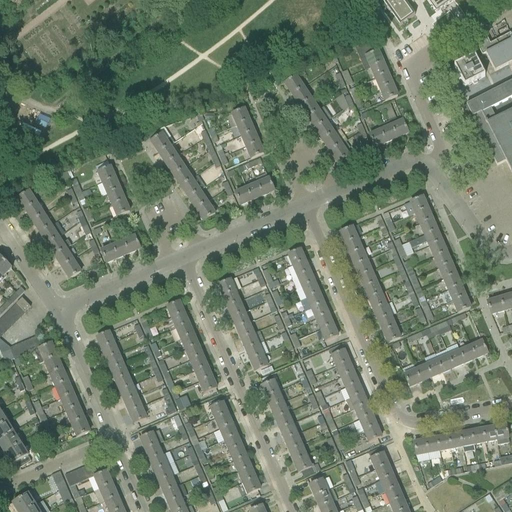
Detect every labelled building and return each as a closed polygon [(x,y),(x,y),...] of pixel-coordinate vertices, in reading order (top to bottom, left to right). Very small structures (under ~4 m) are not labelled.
[(381,0),(387,8),(386,8),(390,14),(391,14),(396,21),(400,26),(399,26),(399,27),(402,25),(407,22),(414,16),(414,15),(413,16),(406,6),(407,6),(415,0),(416,2),(417,1),(415,0),(381,0)] [(425,0),(435,14),(436,14),(442,9),(454,2),(454,1),(455,0),(425,0)] [(511,38),(510,34),(490,44),(484,34),(473,42),(481,56),(484,54),(494,72),(511,62),(511,38)] [(395,99),(378,51),(363,56),(380,104),(395,99)] [(473,85),(477,83),(476,81),(484,77),(480,69),(482,68),(480,64),(478,65),(474,57),(466,61),(465,59),(461,61),(462,63),(454,67),(458,76),(456,76),(458,80),(460,80),(464,88),(472,84),(473,85)] [(284,83),(332,165),(349,155),(329,121),(326,123),(313,99),(316,97),(309,85),(304,89),(296,76),(284,83)] [(511,82),(466,106),(497,167),(505,162),(511,175),(511,82)] [(234,140),(238,151),(244,149),(247,160),(262,155),(246,107),(229,113),(238,139),(234,140)] [(400,119),(365,135),(372,150),(407,134),(400,119)] [(213,215),(184,164),(186,163),(175,143),(180,140),(176,134),(170,137),(164,128),(148,137),(197,224),(213,215)] [(240,174),(260,165),(258,160),(238,169),(240,174)] [(113,218),(127,214),(113,166),(93,172),(100,198),(107,197),(113,218)] [(268,177),(232,191),(238,207),(274,193),(268,177)] [(16,196),(63,282),(79,273),(53,226),(50,227),(29,189),(16,196)] [(412,209),(415,215),(427,210),(422,198),(410,204),(412,209)] [(404,206),(406,212),(412,209),(410,204),(404,206)] [(415,215),(412,209),(406,212),(409,218),(415,215)] [(415,215),(420,226),(432,221),(427,210),(415,215)] [(420,226),(424,237),(437,232),(432,221),(420,226)] [(340,234),(345,245),(357,240),(359,239),(363,238),(358,226),(340,234)] [(424,237),(409,244),(411,250),(427,243),(429,248),(441,243),(437,232),(424,237)] [(98,249),(104,264),(138,251),(132,236),(98,249)] [(345,245),(349,256),(362,251),(357,240),(345,245)] [(429,248),(434,259),(446,254),(441,243),(429,248)] [(411,250),(409,244),(402,247),(404,253),(406,257),(413,254),(411,250)] [(82,269),(87,266),(86,264),(99,255),(93,247),(76,260),(82,269)] [(288,257),(293,268),(305,262),(300,251),(288,257)] [(349,256),(354,267),(366,262),(362,251),(349,256)] [(434,259),(439,270),(451,265),(446,254),(434,259)] [(0,259),(0,278),(4,282),(7,278),(6,276),(11,271),(0,259)] [(293,268),(287,270),(292,281),(297,278),(310,273),(305,262),(293,268)] [(354,267),(359,278),(371,273),(366,262),(354,267)] [(439,270),(443,281),(456,276),(451,265),(439,270)] [(297,278),(302,289),(314,284),(310,273),(297,278)] [(359,278),(364,289),(376,284),(371,273),(359,278)] [(443,281),(448,292),(460,287),(456,276),(443,281)] [(297,278),(292,281),(296,291),(302,289),(297,278)] [(218,287),(223,298),(235,292),(230,282),(218,287)] [(302,289),(306,300),(319,294),(314,284),(302,289)] [(364,289),(368,300),(381,295),(376,284),(364,289)] [(448,292),(453,303),(465,298),(460,287),(448,292)] [(21,289),(16,294),(19,298),(25,293),(21,289)] [(302,289),(296,291),(295,292),(300,303),(306,300),(302,289)] [(235,292),(223,298),(227,308),(239,303),(235,292)] [(453,303),(448,292),(442,295),(447,306),(453,303)] [(19,298),(16,294),(11,299),(14,303),(19,298)] [(306,300),(311,310),(324,305),(319,294),(306,300)] [(368,300),(373,311),(385,306),(381,295),(368,300)] [(504,314),(511,311),(511,295),(500,299),(504,314)] [(465,298),(453,303),(458,315),(470,309),(465,298)] [(500,299),(486,303),(490,316),(491,318),(504,314),(500,299)] [(16,305),(25,314),(30,308),(22,300),(16,305)] [(306,300),(300,303),(304,313),(311,310),(306,300)] [(167,309),(172,320),(184,314),(179,303),(167,309)] [(227,308),(232,319),(244,314),(239,303),(227,308)] [(7,304),(0,310),(0,314),(1,316),(10,307),(7,304)] [(391,304),(385,306),(390,317),(395,315),(391,304)] [(25,314),(16,305),(12,310),(20,318),(25,314)] [(311,310),(316,321),(328,316),(324,305),(311,310)] [(373,311),(378,322),(390,317),(385,306),(373,311)] [(20,318),(12,310),(8,314),(16,322),(20,318)] [(16,322),(8,314),(3,318),(12,327),(16,322)] [(172,320),(166,322),(170,333),(176,330),(189,325),(184,314),(172,320)] [(232,319),(236,330),(249,325),(244,314),(232,319)] [(316,321),(320,332),(333,326),(328,316),(316,321)] [(378,322),(382,333),(395,328),(390,317),(378,322)] [(12,327),(3,318),(0,321),(0,323),(8,331),(12,327)] [(176,330),(181,341),(193,336),(189,325),(176,330)] [(236,330),(241,340),(253,335),(249,325),(236,330)] [(333,326),(320,332),(325,343),(337,337),(333,326)] [(395,328),(382,333),(387,345),(400,339),(395,328)] [(429,330),(425,332),(428,340),(434,338),(432,335),(438,332),(436,328),(430,330),(429,330)] [(97,339),(102,350),(114,345),(109,334),(97,339)] [(241,340),(246,351),(258,346),(253,335),(241,340)] [(181,341),(185,352),(198,346),(193,336),(181,341)] [(32,339),(37,351),(43,349),(38,337),(32,339)] [(31,353),(35,352),(37,351),(32,339),(27,342),(31,353)] [(31,354),(31,353),(27,342),(21,344),(26,356),(31,354)] [(482,343),(471,348),(476,360),(487,355),(482,343)] [(20,358),(26,356),(21,344),(15,347),(20,358)] [(31,353),(31,354),(36,367),(40,365),(44,363),(57,358),(51,345),(43,349),(37,351),(35,352),(31,353)] [(102,350),(106,361),(119,355),(114,345),(102,350)] [(185,352),(190,362),(203,357),(198,346),(185,352)] [(246,351),(250,362),(262,357),(258,346),(246,351)] [(456,346),(446,350),(446,351),(449,357),(454,370),(465,365),(460,353),(456,346)] [(14,361),(20,358),(15,347),(10,349),(14,361)] [(471,348),(460,353),(465,365),(476,360),(471,348)] [(446,351),(435,356),(437,362),(443,374),(454,370),(449,357),(446,351)] [(331,357),(336,368),(348,363),(344,352),(331,357)] [(106,361),(111,371),(123,366),(119,355),(106,361)] [(190,362),(195,373),(207,368),(203,357),(190,362)] [(262,357),(250,362),(255,373),(267,368),(262,357)] [(20,358),(14,361),(17,368),(23,365),(20,358)] [(44,363),(50,376),(62,370),(57,358),(44,363)] [(437,362),(426,367),(432,379),(443,374),(437,362)] [(336,368),(341,379),(353,374),(348,363),(336,368)] [(111,371),(115,382),(128,377),(123,366),(111,371)] [(413,366),(402,371),(404,377),(409,389),(421,384),(415,372),(413,366)] [(426,367),(415,372),(421,384),(432,379),(426,367)] [(195,373),(199,384),(212,379),(207,368),(195,373)] [(271,368),(260,373),(262,377),(273,372),(271,368)] [(50,376),(55,388),(68,383),(62,370),(50,376)] [(341,379),(345,390),(358,384),(353,374),(341,379)] [(115,382),(120,393),(132,387),(128,377),(115,382)] [(212,379),(199,384),(204,395),(216,389),(212,379)] [(263,387),(261,388),(266,399),(278,393),(274,382),(263,387)] [(55,388),(61,401),(73,395),(68,383),(55,388)] [(345,390),(350,400),(362,395),(358,384),(345,390)] [(120,393),(125,404),(137,398),(132,387),(120,393)] [(167,390),(161,393),(164,399),(169,397),(167,390)] [(266,399),(271,409),(283,404),(278,393),(266,399)] [(61,401),(66,413),(79,408),(73,395),(61,401)] [(350,413),(355,411),(367,406),(362,395),(350,400),(346,402),(350,413)] [(177,414),(169,397),(164,399),(163,400),(168,411),(165,413),(168,418),(177,414)] [(125,404),(129,414),(142,409),(137,398),(125,404)] [(210,410),(215,420),(227,415),(223,404),(210,410)] [(271,409),(275,420),(288,415),(283,404),(271,409)] [(355,411),(359,422),(372,416),(367,406),(355,411)] [(66,413),(71,426),(84,420),(79,408),(66,413)] [(142,409),(129,414),(134,425),(146,420),(142,409)] [(215,420),(220,431),(232,426),(227,415),(215,420)] [(275,420),(280,431),(292,425),(288,415),(275,420)] [(359,422),(364,432),(376,427),(372,416),(359,422)] [(84,420),(71,426),(77,438),(89,433),(84,420)] [(0,427),(0,443),(12,436),(9,429),(11,428),(8,423),(0,427)] [(280,431),(284,442),(297,436),(292,425),(280,431)] [(220,431),(224,442),(237,437),(232,426),(220,431)] [(505,426),(494,428),(496,442),(497,447),(509,444),(505,426)] [(376,427),(364,432),(369,444),(381,438),(376,427)] [(494,428),(482,430),(485,444),(496,442),(494,428)] [(482,430),(471,433),(473,446),(485,444),(482,430)] [(150,436),(140,440),(145,451),(158,446),(157,445),(163,443),(158,432),(153,435),(150,436)] [(471,433),(459,435),(462,448),(473,446),(471,433)] [(459,435),(448,437),(450,450),(462,448),(459,435)] [(0,443),(0,448),(4,456),(21,445),(19,441),(16,442),(12,436),(0,443)] [(284,442),(289,452),(301,447),(297,436),(284,442)] [(334,438),(336,444),(342,442),(339,436),(334,438)] [(224,442),(229,453),(241,447),(237,437),(224,442)] [(448,437),(436,439),(439,453),(450,450),(448,437)] [(436,439),(425,442),(428,455),(439,453),(436,439)] [(342,442),(336,444),(339,451),(345,449),(342,442)] [(425,442),(413,444),(416,457),(418,464),(429,462),(428,455),(425,442)] [(21,445),(4,456),(11,467),(17,464),(20,469),(31,462),(28,457),(26,458),(22,451),(24,450),(21,445)] [(145,451),(150,462),(162,457),(158,446),(145,451)] [(229,453),(234,463),(246,458),(241,447),(229,453)] [(289,452),(294,463),(306,458),(301,447),(289,452)] [(162,457),(150,462),(155,473),(167,467),(174,464),(169,454),(162,457)] [(370,460),(375,472),(388,466),(383,455),(370,460)] [(500,459),(500,462),(501,467),(511,464),(511,460),(511,457),(500,459)] [(234,463),(238,474),(250,469),(246,458),(234,463)] [(306,458),(294,463),(298,474),(301,473),(303,479),(313,474),(306,458)] [(344,464),(352,482),(357,479),(350,462),(344,464)] [(167,467),(155,473),(159,483),(172,478),(178,475),(174,464),(167,467)] [(92,479),(94,478),(98,476),(93,465),(87,467),(92,479)] [(375,472),(380,483),(392,477),(388,466),(375,472)] [(87,481),(92,479),(87,467),(82,470),(87,481)] [(238,474),(243,485),(255,479),(250,469),(238,474)] [(81,484),(87,481),(82,470),(76,472),(81,484)] [(76,486),(81,484),(76,472),(70,475),(76,486)] [(58,492),(62,491),(66,488),(59,473),(51,477),(58,492)] [(94,478),(100,491),(112,486),(106,473),(98,476),(94,478)] [(65,477),(70,489),(75,487),(76,486),(70,475),(65,477)] [(392,477),(380,483),(385,494),(397,488),(392,477)] [(159,483),(164,494),(176,489),(172,478),(159,483)] [(255,479),(243,485),(248,496),(260,490),(255,479)] [(357,479),(352,482),(355,489),(360,486),(357,479)] [(511,481),(502,487),(504,490),(511,484),(511,481)] [(310,487),(314,498),(327,493),(322,482),(310,487)] [(436,486),(433,482),(426,486),(429,491),(436,486)] [(100,491),(105,503),(117,498),(112,486),(100,491)] [(176,489),(164,494),(168,505),(181,499),(187,497),(182,486),(176,489)] [(385,494),(390,505),(402,499),(397,488),(385,494)] [(362,490),(357,492),(359,497),(362,504),(367,501),(364,495),(362,490)] [(499,497),(495,491),(491,494),(495,500),(499,497)] [(314,498),(319,509),(331,504),(327,493),(314,498)] [(24,499),(12,506),(13,506),(17,511),(27,511),(37,506),(34,501),(33,502),(29,496),(24,499)] [(105,503),(108,511),(119,511),(123,510),(117,498),(105,503)] [(168,505),(171,511),(180,511),(185,510),(181,499),(168,505)] [(390,505),(392,511),(402,511),(407,510),(402,499),(390,505)] [(224,511),(227,511),(223,501),(218,503),(221,511),(224,511)] [(367,501),(362,504),(365,510),(365,511),(371,511),(369,508),(367,501)] [(27,511),(39,511),(46,507),(43,502),(37,506),(27,511)]
